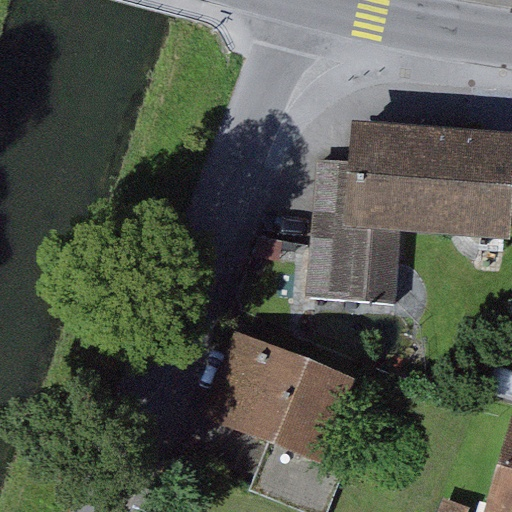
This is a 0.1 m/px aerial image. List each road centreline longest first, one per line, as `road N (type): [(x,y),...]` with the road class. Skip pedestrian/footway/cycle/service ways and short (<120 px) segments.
road 1 (residential): [(288,0),(98,511)]
road 2 (tertiary): [(511,33),(331,0)]
